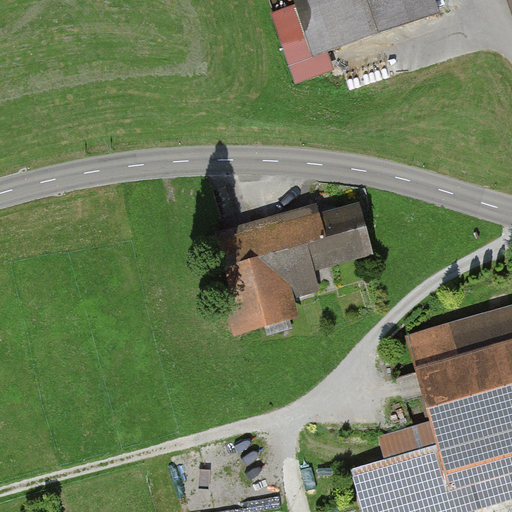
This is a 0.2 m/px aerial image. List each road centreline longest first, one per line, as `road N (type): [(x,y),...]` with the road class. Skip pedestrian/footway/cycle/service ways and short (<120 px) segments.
road 1 (track): [(511,232),(410,302),(298,412),(0,497)]
road 2 (tertiary): [(0,195),(111,169),(282,161),(359,170),(511,211)]
